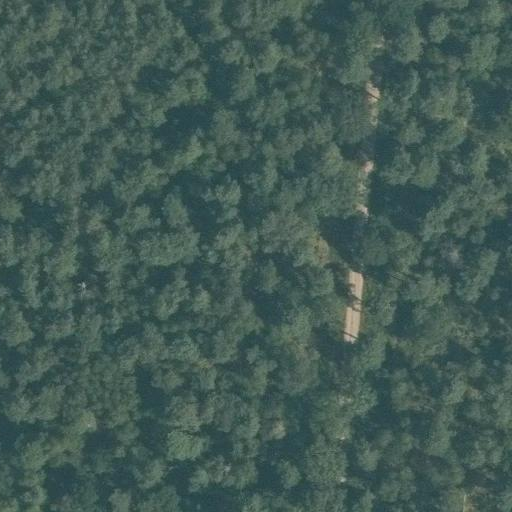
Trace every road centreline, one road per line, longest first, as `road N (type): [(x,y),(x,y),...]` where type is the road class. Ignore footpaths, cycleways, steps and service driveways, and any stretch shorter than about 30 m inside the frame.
road 1 (track): [(380,0),(337,511)]
road 2 (track): [(337,508),(152,491),(116,492),(88,511)]
